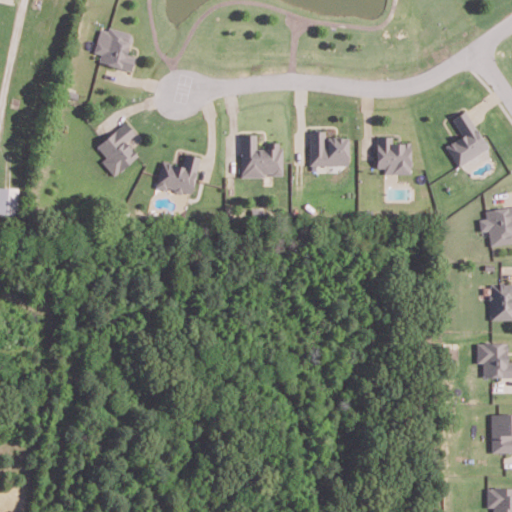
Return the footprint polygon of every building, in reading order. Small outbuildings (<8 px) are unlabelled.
[(129,70),(133,55),(126,52),(131,34),(100,24),(92,51),(100,53),(98,61),(129,70)] [(487,147),(464,109),(451,117),(461,134),(444,145),(457,165),(487,147)] [(100,160),(114,175),(137,153),(125,141),(134,132),(123,120),(96,146),(105,156),(100,160)] [(346,136),(324,136),(324,129),(308,129),(307,163),(346,164),(346,136)] [(240,175),(281,174),(280,141),(271,141),(271,147),(255,147),(255,133),(239,133),(240,175)] [(410,142),(390,142),(390,135),(375,135),(375,166),(383,166),(383,172),(409,173),(410,142)] [(191,194),(198,156),(184,153),(181,164),(160,160),(154,187),(191,194)] [(17,187),(0,186),(0,212),(16,213),(17,187)] [(489,244),(511,241),(511,236),(510,220),(511,220),(511,204),(483,208),(484,217),(477,218),(478,230),(486,229),(489,244)] [(511,282),(488,283),(489,319),(511,318),(511,282)] [(482,376),(511,375),(511,360),(506,360),(505,341),(475,342),(476,362),(482,362),(482,376)] [(489,412),(511,412),(511,450),(489,451),(489,412)] [(484,486),(511,486),(511,511),(490,511),(490,505),(484,505),(484,486)]
